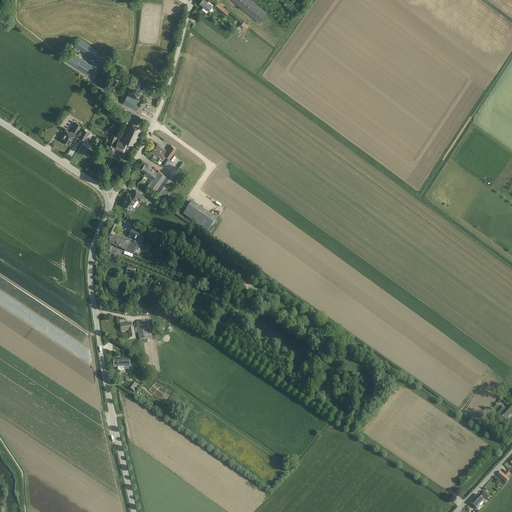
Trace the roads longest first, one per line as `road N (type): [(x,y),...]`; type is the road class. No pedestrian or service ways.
road 1 (tertiary): [(132,511),(97,346),(89,264),(108,206)]
road 2 (unclassified): [(115,190),(161,107),(192,0)]
road 3 (tertiary): [(101,189),(0,121)]
